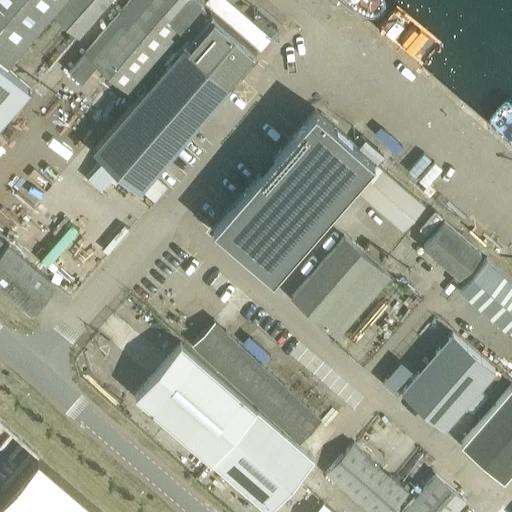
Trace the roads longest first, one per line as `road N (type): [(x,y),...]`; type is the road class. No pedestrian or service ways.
road 1 (unclassified): [(331,30),(168,214)]
road 2 (unclassified): [(331,30),(511,191)]
road 3 (unclassified): [(32,370),(196,511)]
road 4 (unclassified): [(168,214),(32,370)]
road 5 (unclassified): [(503,501),(379,395)]
road 6 (unclassified): [(269,300),(168,214)]
road 7 (unclassified): [(379,395),(312,472),(331,489)]
road 8 (unclassified): [(363,381),(269,300)]
